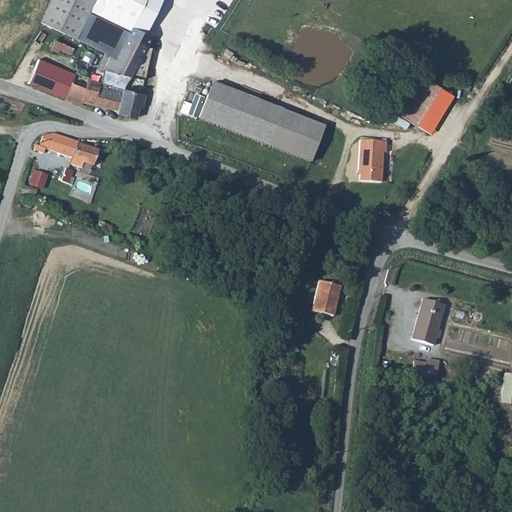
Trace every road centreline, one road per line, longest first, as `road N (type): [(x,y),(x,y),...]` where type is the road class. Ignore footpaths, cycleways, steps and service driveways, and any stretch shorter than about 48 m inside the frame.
road 1 (unclassified): [(336,511),(356,353),(378,260),(392,237)]
road 2 (unclassified): [(109,126),(323,211)]
road 3 (unclassified): [(392,237),(511,49)]
road 4 (track): [(268,93),(354,134),(397,136),(434,126),(458,133)]
road 5 (unclassified): [(109,126),(92,133),(35,128),(0,224)]
road 6 (unclassified): [(392,237),(511,271)]
